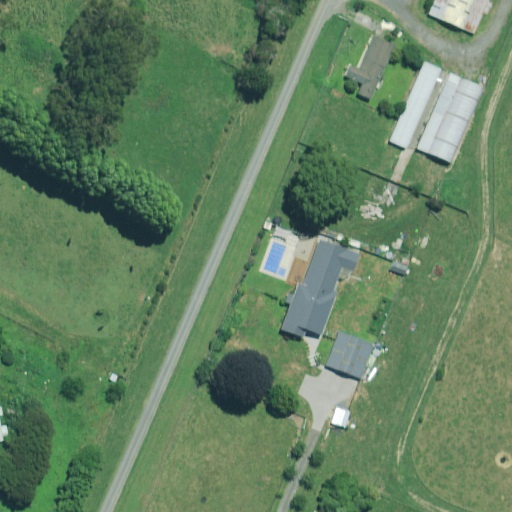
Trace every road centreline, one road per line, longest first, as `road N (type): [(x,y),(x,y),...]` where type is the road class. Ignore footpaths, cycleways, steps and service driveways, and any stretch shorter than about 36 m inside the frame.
road 1 (track): [(106,511),(329,0)]
road 2 (track): [(510,0),(488,43),(463,52),(440,51),(416,28)]
